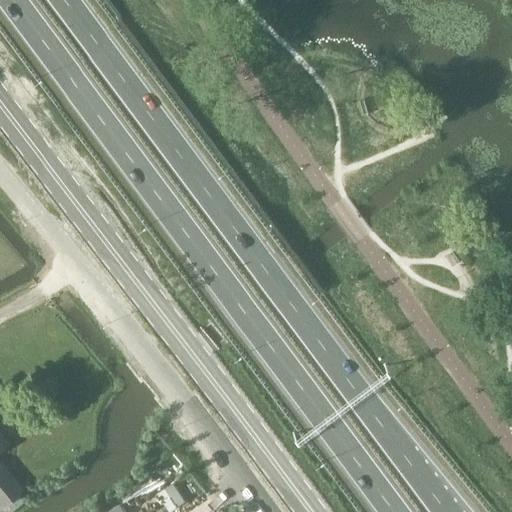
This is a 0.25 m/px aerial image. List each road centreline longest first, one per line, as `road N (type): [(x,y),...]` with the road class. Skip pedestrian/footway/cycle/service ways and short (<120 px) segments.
road 1 (trunk): [(445,511),(62,0)]
road 2 (trunk): [(9,0),(390,511)]
road 3 (unclassified): [(314,511),(0,99)]
road 4 (unclassified): [(267,511),(0,173)]
